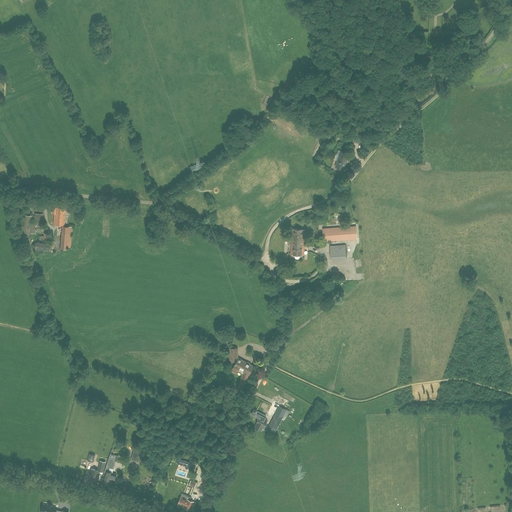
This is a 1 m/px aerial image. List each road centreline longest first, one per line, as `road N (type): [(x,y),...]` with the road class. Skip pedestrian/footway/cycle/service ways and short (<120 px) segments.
road 1 (track): [(264,262),(273,228),(347,184),(469,56)]
road 2 (track): [(207,511),(247,402),(281,343),(282,307),(264,262)]
road 3 (unclassified): [(158,511),(0,472)]
road 4 (track): [(264,262),(157,203)]
